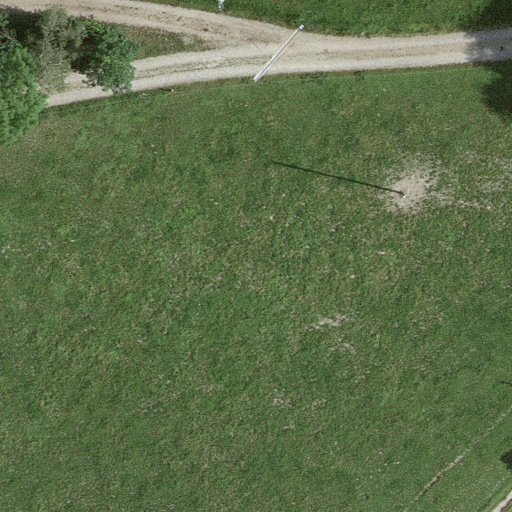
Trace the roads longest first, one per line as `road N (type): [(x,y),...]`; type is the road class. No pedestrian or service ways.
road 1 (track): [(511,49),(410,65),(271,65),(0,111)]
road 2 (track): [(0,6),(169,27),(271,65)]
